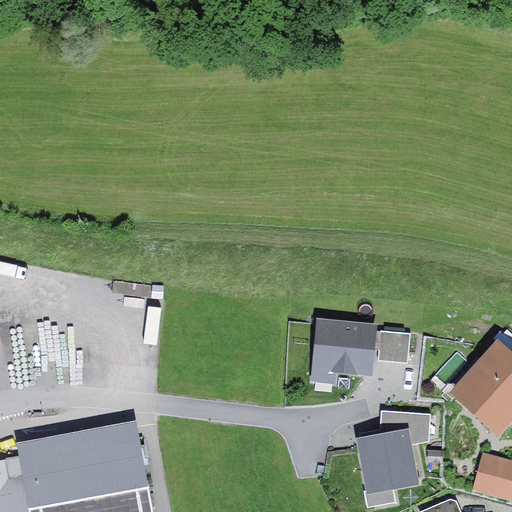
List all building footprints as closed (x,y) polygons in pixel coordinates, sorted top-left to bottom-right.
[(380,324),(317,316),(308,384),(336,387),(338,374),(373,378),(380,324)] [(411,334),(383,331),(379,361),(407,364),(411,334)] [(499,437),(511,422),(511,350),(500,340),(451,393),(499,437)] [(360,433),(361,437),(409,428),(412,446),(430,441),(432,414),(382,410),(382,430),(360,433)] [(0,511),(153,511),(137,421),(18,443),(20,455),(0,458),(0,511)] [(361,437),(357,437),(366,492),(393,488),(419,484),(412,446),(409,428),(361,437)] [(511,462),(484,454),(474,491),(511,500),(511,462)] [(396,502),(393,488),(366,492),(368,506),(396,502)] [(419,511),(461,511),(456,501),(450,499),(419,511)]
